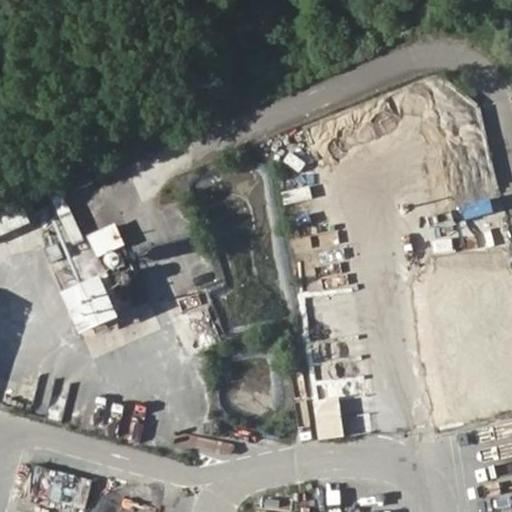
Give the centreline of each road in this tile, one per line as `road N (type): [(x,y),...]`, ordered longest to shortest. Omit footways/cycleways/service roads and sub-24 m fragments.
road 1 (unknown): [(229,481),(178,406),(119,386),(16,327),(7,263)]
road 2 (unknown): [(425,471),(375,246)]
